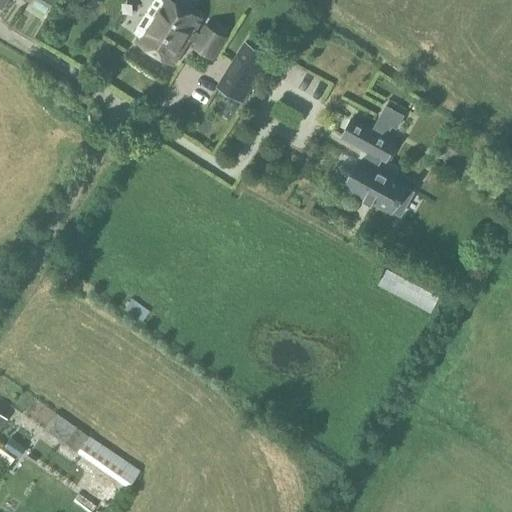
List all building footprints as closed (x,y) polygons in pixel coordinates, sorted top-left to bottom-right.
[(27,0),(32,3),(33,0),(38,0),(53,9),(58,0),(27,0)] [(130,20),(143,0),(123,0),(116,11),(130,20)] [(180,0),(164,0),(138,42),(177,67),(194,39),(197,41),(195,44),(215,58),(229,38),(208,24),(202,32),(199,30),(207,17),(180,0)] [(241,103),(268,59),(247,46),(219,90),(241,103)] [(402,118),(385,109),(379,121),(396,130),(402,118)] [(410,138),(447,158),(446,161),(454,166),(461,153),(445,145),(452,133),(422,116),(410,138)] [(398,146),(351,121),(342,138),(372,154),(366,165),(361,162),(346,192),(366,202),(364,206),(377,213),(379,209),(403,221),(417,196),(378,176),(384,164),(388,165),(398,146)] [(139,472),(58,416),(48,430),(130,486),(139,472)] [(79,493),(73,501),(88,511),(91,511),(96,505),(79,493)]
